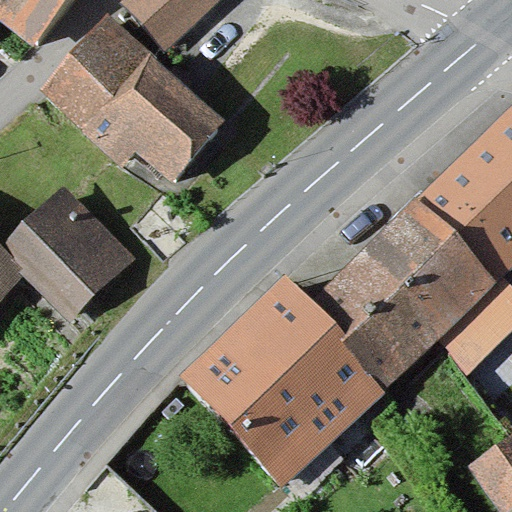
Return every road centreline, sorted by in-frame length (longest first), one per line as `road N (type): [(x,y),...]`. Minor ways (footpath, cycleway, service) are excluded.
road 1 (secondary): [(489,34),(174,315),(4,511)]
road 2 (unclassified): [(109,0),(0,114)]
